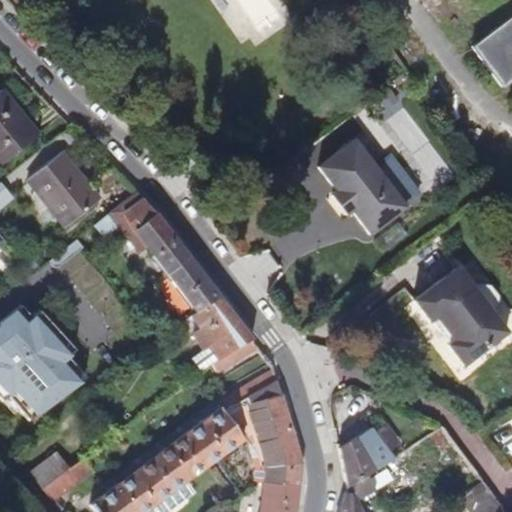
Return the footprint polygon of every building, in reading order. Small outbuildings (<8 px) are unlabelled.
[(511,16),(471,47),(502,87),(511,79),(511,16)] [(2,89),(0,90),(0,166),(39,135),(2,89)] [(375,168),(355,141),(319,168),(337,192),(331,196),(347,216),(352,212),(370,235),(406,208),(404,206),(420,194),(391,156),(375,168)] [(99,200),(61,153),(27,180),(65,227),(99,200)] [(219,297),(191,260),(156,213),(142,198),(135,192),(109,213),(141,253),(153,244),(156,249),(150,253),(195,313),(201,310),(200,309),(206,305),(219,297)] [(77,241),(77,239),(41,266),(45,273),(52,273),(84,249),(77,241)] [(462,267),(419,299),(434,319),(440,314),(459,339),(453,344),(468,364),(511,331),(496,311),(500,309),(500,296),(494,287),(481,283),(477,287),(462,267)] [(252,340),(219,297),(206,305),(200,309),(201,310),(195,313),(190,316),(200,338),(194,341),(201,351),(191,359),(200,373),(212,364),(217,360),(251,340),(252,340)] [(30,319),(19,306),(0,321),(0,400),(2,402),(7,397),(28,421),(83,377),(65,357),(73,350),(38,311),(30,319)] [(184,321),(194,341),(200,338),(190,316),(184,321)] [(217,373),(257,349),(251,340),(217,360),(212,364),(217,373)] [(246,398),(275,381),(272,371),(220,402),(218,406),(220,408),(223,412),(241,401),(246,398)] [(294,511),(301,463),(276,380),(275,381),(246,398),(241,401),(223,412),(242,439),(241,440),(238,442),(239,446),(246,441),(255,469),(253,482),(264,483),(260,511),(294,511)] [(223,412),(220,408),(89,505),(94,511),(142,511),(153,505),(185,480),(218,456),(238,442),(241,440),(242,439),(223,412)] [(371,428),(338,449),(346,488),(379,471),(394,461),(371,428)] [(41,490),(67,470),(55,454),(29,474),(41,490)] [(72,467),(93,471),(83,458),(71,467),(72,467)] [(346,488),(338,511),(365,511),(362,502),(387,484),(379,471),(346,488)] [(158,511),(168,511),(194,493),(185,480),(153,505),(158,511)] [(458,500),(467,511),(505,511),(483,481),(458,500)]
